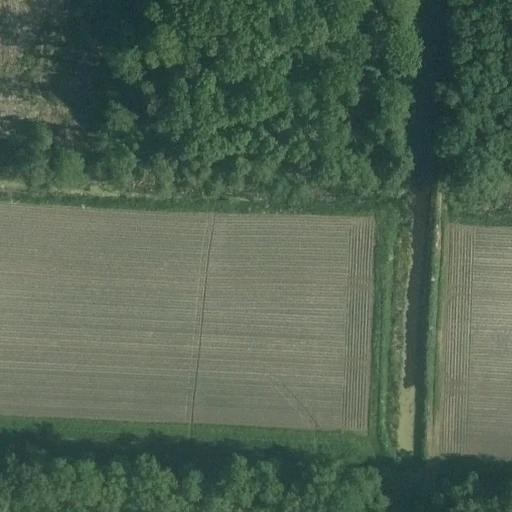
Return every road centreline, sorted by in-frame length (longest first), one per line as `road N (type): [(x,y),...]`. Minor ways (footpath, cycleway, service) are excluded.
road 1 (track): [(420,480),(451,0)]
road 2 (track): [(420,480),(0,449)]
